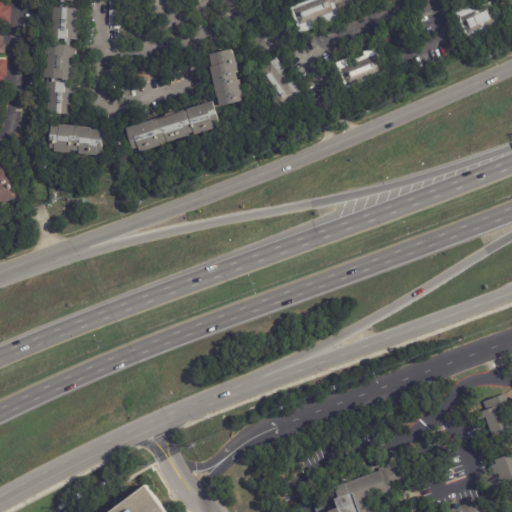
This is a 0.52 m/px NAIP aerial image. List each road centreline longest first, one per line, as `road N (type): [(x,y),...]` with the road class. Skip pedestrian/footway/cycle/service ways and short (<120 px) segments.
road 1 (motorway): [(0,413),(151,347),(511,212)]
road 2 (motorway): [(511,162),(0,356)]
road 3 (secondary): [(511,68),(41,259)]
road 4 (motorway): [(511,148),(377,191),(41,259)]
road 5 (tertiary): [(511,338),(254,436),(183,486)]
road 6 (motorway): [(290,369),(511,238)]
road 7 (secondary): [(290,369),(511,293)]
road 8 (secondary): [(28,488),(171,417)]
road 9 (secondary): [(171,417),(290,369)]
